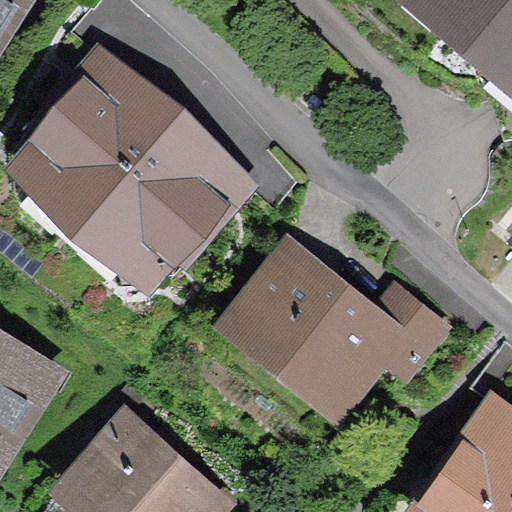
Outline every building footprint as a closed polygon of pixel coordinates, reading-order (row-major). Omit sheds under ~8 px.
[(0,0),(0,66),(40,0),(0,0)] [(511,0),(419,0),(511,79),(511,0)] [(104,57),(14,163),(163,289),(254,182),(104,57)] [(289,245),(227,327),(349,418),(389,364),(409,378),(448,326),(403,293),(386,317),(289,245)] [(0,330),(0,474),(64,369),(0,330)] [(511,511),(511,414),(495,402),(420,511),(511,511)] [(127,416),(62,491),(86,511),(222,511),(228,505),(127,416)]
